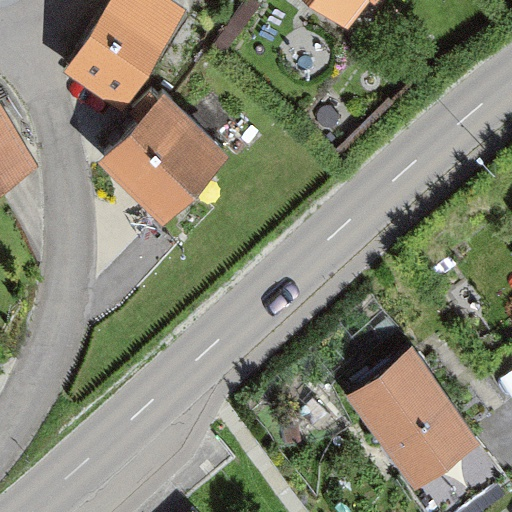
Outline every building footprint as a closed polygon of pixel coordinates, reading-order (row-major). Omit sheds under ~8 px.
[(170,33),(122,0),(112,0),(65,69),(119,106),(170,33)] [(365,0),(299,0),(332,32),(365,0)] [(227,164),(161,103),(100,168),(166,229),(227,164)] [(0,193),(28,177),(0,131),(0,193)] [(476,442),(410,347),(338,396),(404,491),(476,442)]
